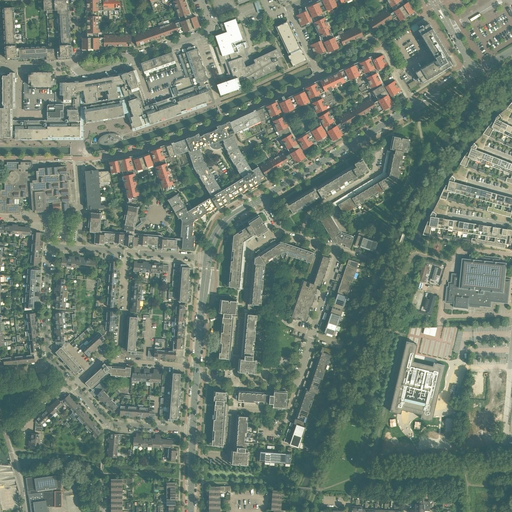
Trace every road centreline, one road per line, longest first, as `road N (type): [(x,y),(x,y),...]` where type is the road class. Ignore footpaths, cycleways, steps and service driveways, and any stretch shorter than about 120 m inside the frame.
road 1 (tertiary): [(416,105),(261,198)]
road 2 (residential): [(296,382),(337,256),(300,237)]
road 3 (residential): [(416,105),(381,44),(319,75)]
road 4 (residential): [(192,429),(110,424),(73,386)]
road 5 (residential): [(300,237),(308,213),(373,174),(384,150)]
road 6 (residential): [(73,386),(104,359),(183,365)]
